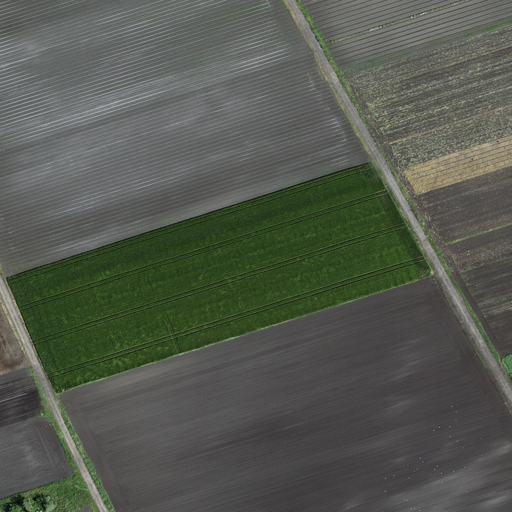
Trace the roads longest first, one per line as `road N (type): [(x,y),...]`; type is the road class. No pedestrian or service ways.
road 1 (track): [(289,0),(511,396)]
road 2 (track): [(108,511),(0,269)]
